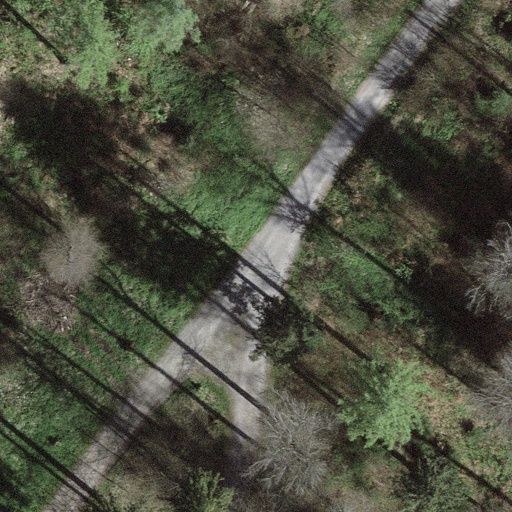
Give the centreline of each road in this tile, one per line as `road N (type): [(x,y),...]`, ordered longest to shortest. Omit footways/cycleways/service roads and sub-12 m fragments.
road 1 (track): [(70,511),(267,249)]
road 2 (track): [(267,249),(451,0)]
road 3 (track): [(267,249),(227,511)]
